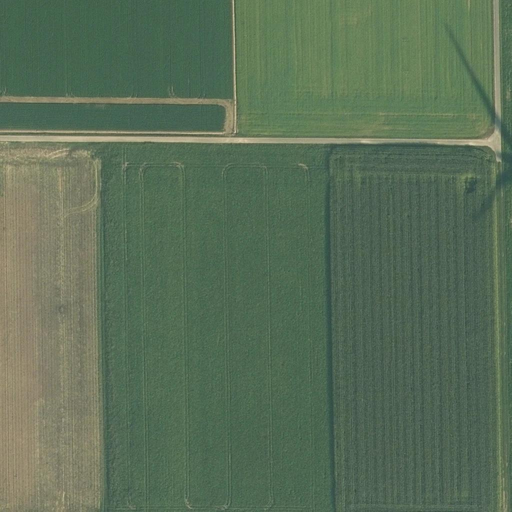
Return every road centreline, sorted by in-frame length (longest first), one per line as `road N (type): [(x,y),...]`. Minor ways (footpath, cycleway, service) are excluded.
road 1 (track): [(497,142),(0,139)]
road 2 (track): [(503,511),(497,142)]
road 3 (track): [(497,142),(495,0)]
